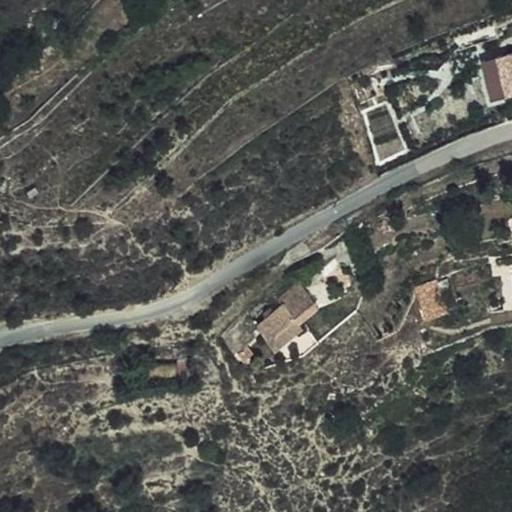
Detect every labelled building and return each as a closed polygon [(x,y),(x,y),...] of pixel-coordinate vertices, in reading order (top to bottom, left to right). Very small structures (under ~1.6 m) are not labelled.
[(78,0),(87,7),(106,26),(132,0),(78,0)] [(511,46),(485,51),(492,93),(511,89),(511,46)] [(438,277),(415,286),(427,317),(450,309),(438,277)] [(254,322),(275,348),(324,309),(303,283),(254,322)] [(430,347),(422,329),(406,336),(415,354),(430,347)] [(260,375),(270,390),(292,376),(315,361),(300,339),(276,355),(280,361),(260,375)] [(319,367),(315,361),(292,376),(297,382),(319,367)] [(270,390),(260,375),(253,379),(271,405),(299,386),(292,376),(270,390)]
